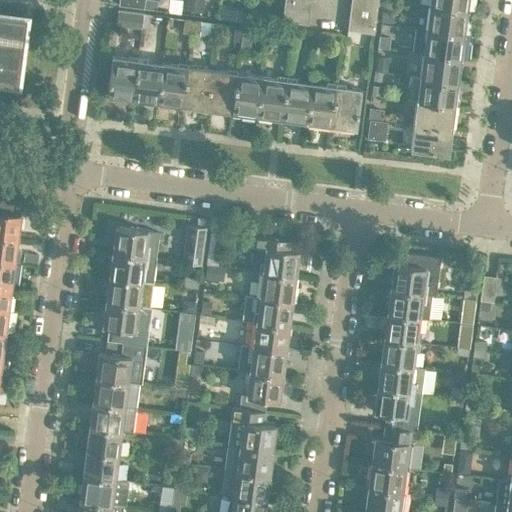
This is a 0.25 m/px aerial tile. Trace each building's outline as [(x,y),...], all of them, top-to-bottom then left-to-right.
[(0,0),(0,81),(19,84),(25,37),(28,10),(0,6),(0,0)] [(157,0),(155,0),(144,0),(143,8),(155,9),(157,0)] [(186,0),(185,9),(193,10),(194,0),(186,0)] [(203,0),(194,0),(193,10),(201,12),(203,0)] [(310,0),(284,0),(283,7),(309,11),(310,0)] [(468,0),(428,0),(428,4),(467,9),(468,0)] [(376,8),(350,4),(349,16),(375,20),(376,8)] [(467,9),(428,4),(425,28),(464,33),(467,9)] [(237,6),(235,20),(243,21),(245,7),(237,6)] [(253,8),(245,7),(243,21),(251,22),(253,8)] [(309,11),(283,7),(282,20),(307,24),(309,11)] [(117,9),(115,24),(140,28),(141,26),(143,13),(117,9)] [(393,12),(382,10),(380,21),(392,22),(393,12)] [(150,13),(143,13),(141,26),(148,27),(150,13)] [(375,20),(349,16),(347,29),(373,33),(375,20)] [(192,19),(184,18),(182,32),(190,33),(192,19)] [(201,20),(192,19),(190,33),(199,34),(201,20)] [(242,27),(234,26),(232,39),(240,41),(242,28),(242,27)] [(250,29),(242,28),(240,41),(248,42),(250,29)] [(464,33),(425,28),(422,52),(461,57),(464,33)] [(326,32),(318,31),(317,39),(325,40),(326,32)] [(381,37),(380,46),(390,48),(391,38),(381,37)] [(461,57),(422,52),(419,75),(458,81),(461,57)] [(106,95),(131,98),(137,58),(111,55),(109,77),(108,77),(108,82),(106,95)] [(161,61),(137,58),(131,98),(156,102),(161,61)] [(186,65),(161,61),(156,102),(181,105),(186,65)] [(211,68),(186,65),(181,105),(205,108),(211,68)] [(236,71),(211,68),(205,108),(230,112),(236,71)] [(260,75),(236,71),(230,112),(255,115),(260,75)] [(286,78),(260,75),(255,115),(281,118),(286,78)] [(458,81),(419,75),(416,99),(455,104),(458,81)] [(311,81),(286,78),(281,118),(306,121),(311,81)] [(336,85),(311,81),(306,121),(330,125),(336,85)] [(360,88),(336,85),(330,125),(355,128),(357,115),(357,116),(358,111),(357,111),(360,88)] [(455,104),(416,99),(412,124),(452,129),(455,104)] [(369,110),(368,118),(383,120),(384,112),(369,110)] [(367,137),(385,139),(387,121),(369,119),(367,137)] [(452,129),(412,124),(409,148),(448,153),(452,129)] [(0,234),(17,237),(20,213),(11,212),(13,200),(0,198),(0,234)] [(218,265),(219,257),(224,221),(211,220),(207,255),(206,263),(218,265)] [(189,224),(183,261),(201,263),(206,226),(189,224)] [(155,257),(158,231),(115,225),(111,251),(155,257)] [(0,259),(14,261),(17,237),(0,234),(0,259)] [(254,245),(265,246),(263,261),(261,260),(260,271),(295,275),(298,250),(294,249),(295,240),(296,240),(296,239),(255,234),(254,245)] [(152,281),(155,257),(111,251),(108,275),(141,279),(152,281)] [(14,261),(0,259),(0,284),(11,286),(14,261)] [(393,262),(389,287),(424,291),(426,282),(423,282),(425,266),(393,262)] [(224,267),(206,264),(205,278),(223,280),(224,267)] [(295,275),(260,271),(258,280),(261,280),(259,295),(291,300),(295,275)] [(496,276),(483,274),(479,299),(493,301),(496,276)] [(141,279),(108,275),(105,300),(140,304),(141,295),(139,295),(141,279)] [(198,287),(199,278),(183,276),(182,285),(198,287)] [(11,286),(0,284),(0,307),(8,309),(11,286)] [(428,317),(431,292),(424,291),(389,287),(386,312),(419,316),(428,317)] [(464,289),(463,297),(474,299),(476,290),(464,289)] [(291,300),(259,295),(257,311),(254,310),(253,320),(288,324),(291,300)] [(474,299),(463,297),(460,317),(472,319),(474,299)] [(493,301),(479,299),(478,307),(492,309),(493,301)] [(140,304),(105,300),(101,326),(107,327),(106,339),(132,343),(136,315),(138,315),(140,304)] [(183,302),(182,310),(194,312),(195,304),(183,302)] [(194,312),(182,310),(181,318),(193,320),(194,312)] [(215,315),(199,312),(198,321),(214,323),(215,315)] [(419,316),(386,312),(383,336),(418,341),(419,332),(417,331),(419,316)] [(288,324),(253,320),(252,330),(254,330),(252,346),(285,350),(288,324)] [(418,341),(383,336),(380,361),(412,365),(414,351),(416,351),(418,341)] [(458,338),(457,346),(469,348),(470,340),(458,338)] [(132,343),(106,339),(105,352),(99,351),(95,376),(127,381),(132,343)] [(486,342),(474,340),(473,348),(485,349),(486,342)] [(285,350),(252,346),(251,360),(248,360),(247,370),(281,375),(285,350)] [(469,348),(457,346),(456,354),(468,355),(469,348)] [(485,349),(473,348),(472,356),(484,357),(485,349)] [(205,364),(206,356),(193,354),(193,363),(201,364),(205,364)] [(421,392),(424,367),(412,365),(380,361),(376,385),(421,392)] [(200,375),(201,364),(193,363),(190,362),(189,371),(191,374),(200,375)] [(281,375),(247,370),(245,380),(248,380),(246,395),(240,394),(239,407),(264,411),(266,398),(278,400),(281,375)] [(174,374),(172,385),(185,386),(186,375),(174,374)] [(136,407),(139,382),(127,381),(95,376),(92,401),(136,407)] [(416,429),(421,392),(376,385),(373,411),(385,412),(384,424),(416,429)] [(451,387),(450,395),(462,397),(463,389),(451,387)] [(462,397),(450,395),(449,403),(461,404),(462,397)] [(133,431),(136,407),(92,401),(89,425),(121,429),(133,431)] [(478,404),(466,402),(465,410),(477,411),(478,404)] [(264,411),(239,407),(232,406),(230,418),(227,444),(271,450),(275,424),(263,423),(264,411)] [(182,422),(183,413),(172,412),(171,420),(182,422)] [(408,467),(412,441),(420,435),(420,430),(416,429),(384,424),(382,437),(374,436),(371,461),(408,467)] [(121,429),(89,425),(85,450),(117,454),(121,429)] [(197,427),(183,426),(182,436),(196,438),(197,427)] [(473,441),(461,440),(460,447),(472,449),(473,441)] [(268,475),(271,450),(227,444),(224,469),(268,475)] [(472,449),(460,447),(459,456),(470,457),(472,449)] [(117,454),(85,450),(82,474),(114,479),(117,454)] [(408,467),(371,461),(368,486),(405,491),(408,467)] [(265,499),(268,475),(224,469),(221,493),(265,499)] [(114,479),(82,474),(79,498),(111,503),(114,479)] [(190,489),(191,482),(174,479),(173,487),(186,488),(190,489)] [(402,511),(405,491),(368,486),(364,510),(376,511),(402,511)] [(184,504),(186,488),(173,487),(171,502),(184,504)] [(436,487),(435,495),(447,496),(448,489),(436,487)] [(454,488),(453,497),(467,498),(468,490),(454,488)] [(263,511),(265,499),(221,493),(218,511),(263,511)] [(447,496),(435,495),(434,503),(445,504),(447,496)] [(121,511),(122,504),(111,503),(79,498),(77,511),(121,511)] [(511,511),(511,505),(506,504),(494,503),(492,511),(511,511)]
